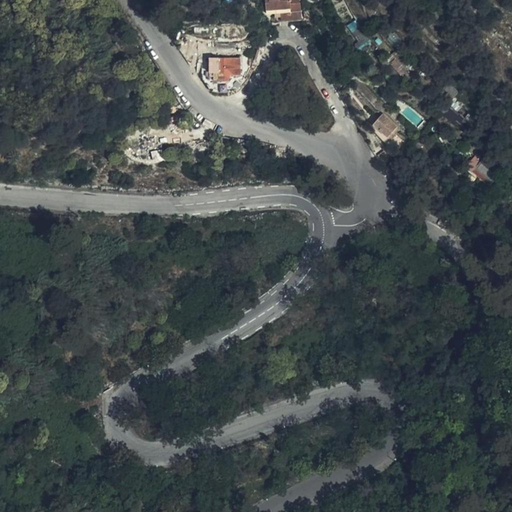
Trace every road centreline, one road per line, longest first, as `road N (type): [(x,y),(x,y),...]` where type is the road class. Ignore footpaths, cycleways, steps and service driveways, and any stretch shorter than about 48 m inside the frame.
road 1 (unclassified): [(265,511),(383,452),(401,427),(391,397),(345,392),(154,456),(121,442),(112,415),(126,391),(270,309),(309,273),(323,227)]
road 2 (unclassified): [(323,227),(312,202),(292,194),(157,205),(0,197)]
road 3 (unclassified): [(129,0),(205,107),(226,120),(332,147),(363,169),(374,190)]
road 4 (unknown): [(363,169),(329,71),(300,39),(281,44),(245,95),(237,123)]
road 5 (residential): [(511,381),(475,259),(451,226),(410,200),(374,190)]
